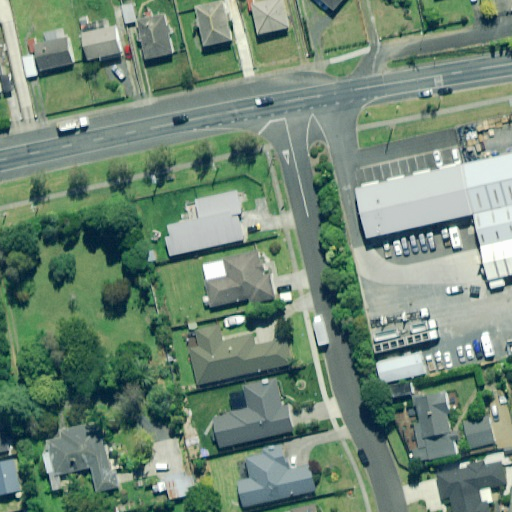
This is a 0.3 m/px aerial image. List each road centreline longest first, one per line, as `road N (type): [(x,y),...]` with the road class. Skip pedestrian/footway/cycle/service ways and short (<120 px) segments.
road 1 (residential): [(391,511),(337,356),(283,103)]
road 2 (secondary): [(0,161),(283,103)]
road 3 (secondary): [(283,103),(511,64)]
